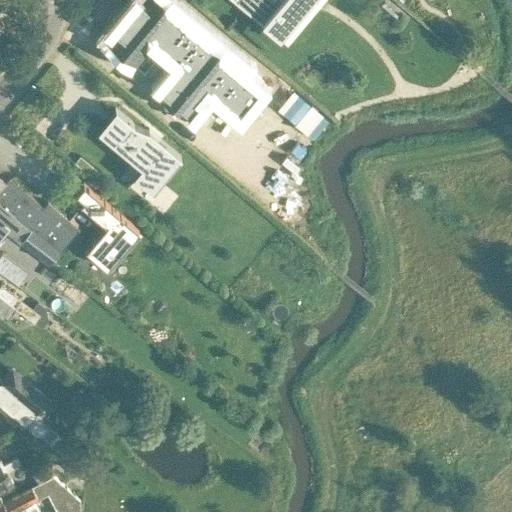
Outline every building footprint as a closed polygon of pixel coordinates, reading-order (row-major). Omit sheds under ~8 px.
[(168,0),(122,0),(106,20),(127,38),(144,18),(179,47),(148,84),(170,102),(194,73),(226,100),(244,79),(228,65),(223,61),(230,52),(168,0)] [(235,0),(257,18),(283,39),(284,38),(281,35),(310,0),(235,0)] [(115,107),(97,128),(140,164),(135,171),(154,187),(160,180),(180,155),(149,128),(134,122),(115,107)] [(93,176),(98,171),(79,155),(75,161),(93,176)] [(0,176),(0,200),(15,213),(28,224),(60,250),(79,227),(47,200),(43,205),(8,176),(5,180),(0,176)] [(83,197),(80,201),(105,223),(85,247),(100,260),(110,248),(117,254),(138,228),(83,182),(76,191),(83,197)] [(0,224),(21,242),(48,264),(60,250),(28,224),(15,213),(0,200),(0,224)] [(0,282),(0,294),(20,309),(26,302),(0,282)] [(56,404),(13,365),(0,379),(0,382),(35,411),(43,418),(56,404)] [(0,404),(24,425),(35,411),(0,382),(0,404)] [(58,433),(49,444),(83,474),(87,458),(58,433)] [(21,462),(17,456),(3,463),(0,458),(0,472),(6,470),(21,462)] [(42,464),(30,472),(38,482),(53,474),(42,464)] [(0,487),(12,481),(6,470),(0,472),(0,497),(1,497),(0,495),(0,487)] [(0,511),(33,511),(39,509),(34,498),(48,491),(58,509),(52,511),(76,511),(79,510),(79,498),(53,474),(38,482),(0,502),(0,511)]
